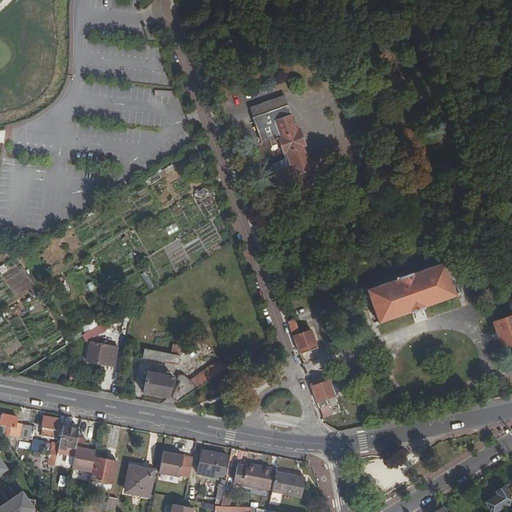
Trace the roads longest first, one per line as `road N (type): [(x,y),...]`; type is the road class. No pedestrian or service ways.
road 1 (secondary): [(335,444),(249,435),(0,385)]
road 2 (secondary): [(511,410),(335,444)]
road 3 (residential): [(400,511),(511,441)]
